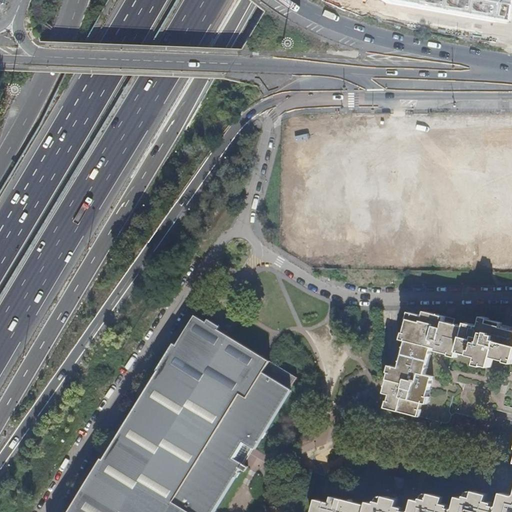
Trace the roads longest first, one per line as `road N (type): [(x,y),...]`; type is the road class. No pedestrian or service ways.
road 1 (primary): [(0,462),(238,123),(345,70)]
road 2 (motorway): [(0,420),(247,0)]
road 3 (motorway): [(0,338),(204,0)]
road 4 (residential): [(47,511),(219,244)]
road 5 (residential): [(511,297),(341,295),(258,250),(240,230),(219,244)]
road 6 (tertiary): [(50,57),(345,70)]
road 7 (motorway): [(150,0),(0,248)]
road 8 (primary): [(290,0),(389,39),(511,66)]
road 9 (trunk): [(77,0),(0,164)]
road 10 (primary): [(345,70),(511,66)]
